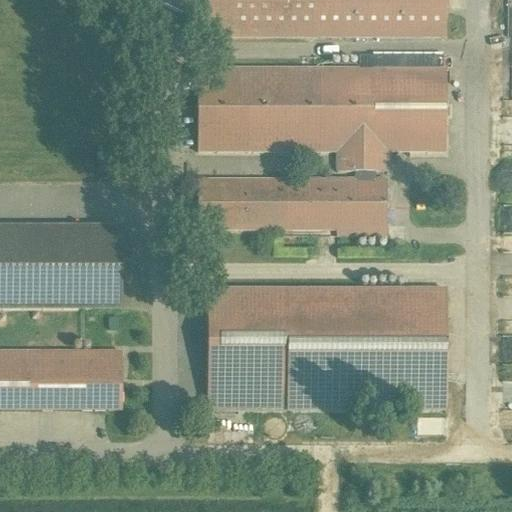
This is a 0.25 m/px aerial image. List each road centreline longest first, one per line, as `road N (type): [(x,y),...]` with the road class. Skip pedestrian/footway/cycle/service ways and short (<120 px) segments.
road 1 (unclassified): [(169,455),(165,38),(124,0)]
road 2 (unclassified): [(169,455),(477,455)]
road 3 (unclassified): [(0,456),(169,455)]
